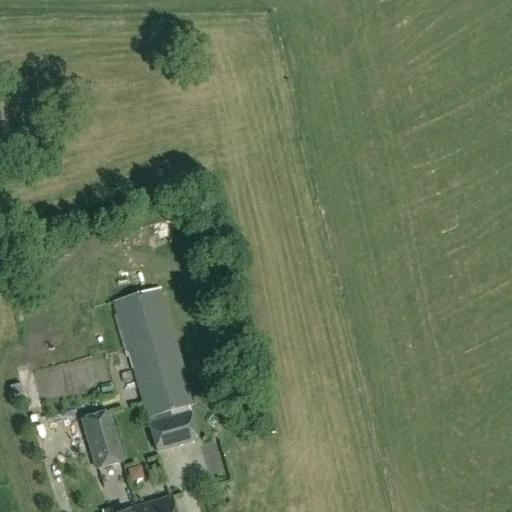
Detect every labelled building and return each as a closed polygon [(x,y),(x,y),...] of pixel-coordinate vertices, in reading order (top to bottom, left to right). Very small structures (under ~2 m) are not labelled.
[(126,232),(185,218),(182,209),(124,223),(126,232)] [(133,388),(143,421),(153,418),(155,425),(171,420),(169,413),(193,406),(159,290),(113,303),(137,387),(133,388)] [(86,383),(107,379),(104,366),(83,370),(86,383)] [(117,440),(109,412),(80,420),(95,470),(123,462),(120,452),(132,449),(128,437),(117,440)] [(148,450),(194,437),(188,416),(142,430),(148,450)] [(136,510),(136,511),(173,511),(170,500),(136,510)]
